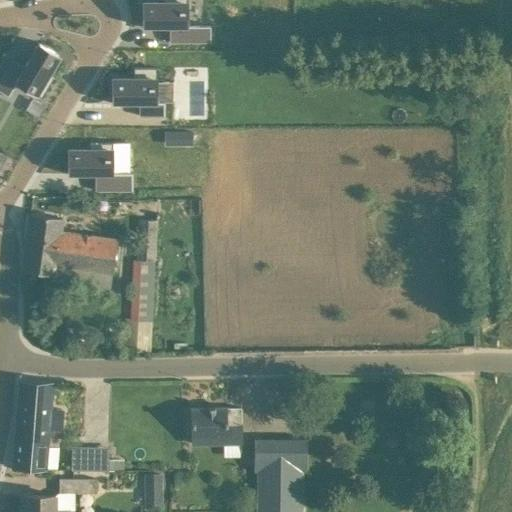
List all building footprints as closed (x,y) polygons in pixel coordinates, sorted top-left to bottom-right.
[(164,0),(165,1),(143,1),(143,26),(170,26),(170,41),(211,41),(211,24),(187,24),(187,0),(164,0)] [(47,72),(58,54),(37,41),(23,65),(13,59),(0,80),(0,89),(8,94),(16,81),(42,96),(54,76),(47,72)] [(134,77),(112,77),(112,102),(139,102),(139,114),(165,114),(165,100),(157,100),(157,66),(134,66),(134,77)] [(453,80),(453,68),(440,68),(440,81),(453,80)] [(177,129),(176,143),(193,143),(193,129),(177,129)] [(90,148),(68,148),(68,173),(96,173),(96,189),(133,189),(133,171),(113,171),(113,141),(90,141),(90,148)] [(29,226),(23,268),(54,272),(52,283),(110,291),(118,239),(60,230),(61,218),(30,213),(29,222),(29,226)] [(455,215),(438,215),(438,231),(456,231),(455,215)] [(127,317),(127,330),(125,350),(150,351),(151,331),(157,219),(138,218),(136,259),(132,259),(130,318),(127,317)] [(53,381),(34,381),(20,380),(16,418),(31,419),(30,432),(49,434),(49,428),(63,429),(64,408),(51,407),(53,381)] [(241,442),(241,407),(227,407),(227,404),(191,406),(191,444),(241,442)] [(16,418),(12,467),(46,469),(49,434),(30,432),(31,419),(16,418)] [(306,438),(254,438),(255,471),(259,472),(258,511),(302,511),(302,471),(306,471),(306,440),(306,438)] [(110,445),(97,445),(72,445),(71,469),(97,470),(109,470),(110,445)] [(113,460),(113,469),(123,469),(123,460),(114,460),(113,460)] [(145,486),(163,486),(163,471),(145,472),(145,486)] [(24,494),(23,511),(70,511),(71,509),(75,509),(75,491),(96,491),(96,478),(59,477),(59,491),(55,494),(24,494)]
